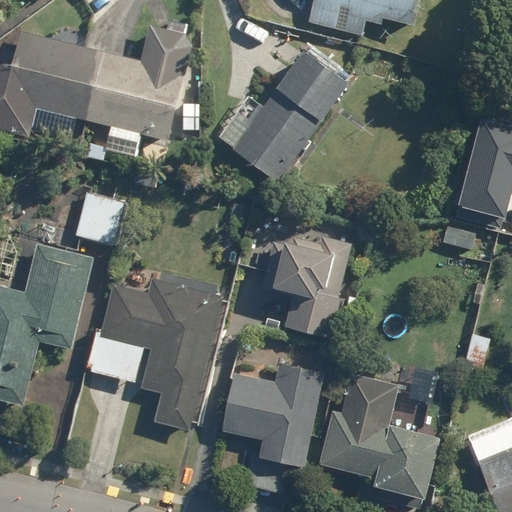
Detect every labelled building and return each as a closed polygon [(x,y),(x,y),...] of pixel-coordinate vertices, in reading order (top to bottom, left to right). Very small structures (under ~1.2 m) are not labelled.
[(432,0),(321,0),(316,24),(371,37),(374,21),(391,25),(393,16),(427,24),(432,0)] [(504,0),(478,0),(476,6),(501,14),(504,0)] [(150,60),(27,31),(19,65),(0,60),(0,127),(39,137),(46,107),(181,138),(206,33),(159,22),(150,60)] [(249,103),(224,135),(287,184),(365,84),(317,47),(265,115),(249,103)] [(511,120),(493,116),(465,233),(509,244),(511,229),(511,120)] [(139,202),(90,190),(80,234),(129,245),(139,202)] [(279,237),(269,287),(297,293),(290,330),(341,340),(361,240),(331,234),(330,239),(302,234),(300,241),(279,237)] [(0,396),(32,405),(48,342),(80,350),(103,258),(61,248),(45,244),(32,293),(0,285),(0,396)] [(199,429),(232,299),(158,281),(155,294),(119,285),(96,375),(171,393),(165,420),(199,429)] [(489,370),(496,337),(476,332),(468,365),(489,370)] [(267,455),(313,466),(336,370),(288,358),(282,381),(244,372),(231,428),(272,437),(267,455)] [(438,402),(449,365),(427,359),(417,396),(438,402)] [(385,486),(439,499),(454,435),(401,423),(411,384),(360,372),(350,414),(340,411),(328,460),(388,474),(385,486)] [(511,511),(511,420),(477,433),(505,511),(511,511)]
